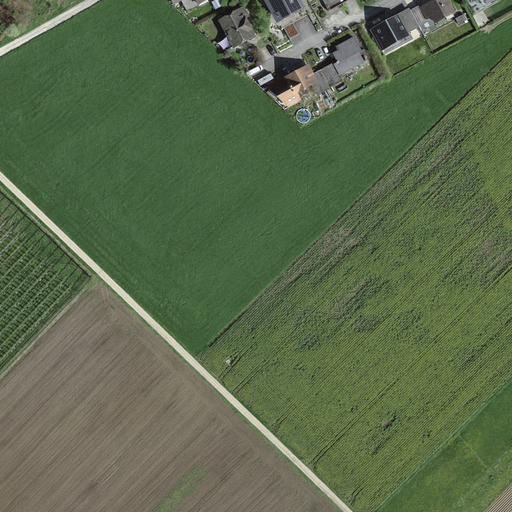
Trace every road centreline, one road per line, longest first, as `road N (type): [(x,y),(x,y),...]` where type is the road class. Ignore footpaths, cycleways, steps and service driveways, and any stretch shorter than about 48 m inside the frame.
road 1 (track): [(0,179),(346,511)]
road 2 (residential): [(247,76),(387,0)]
